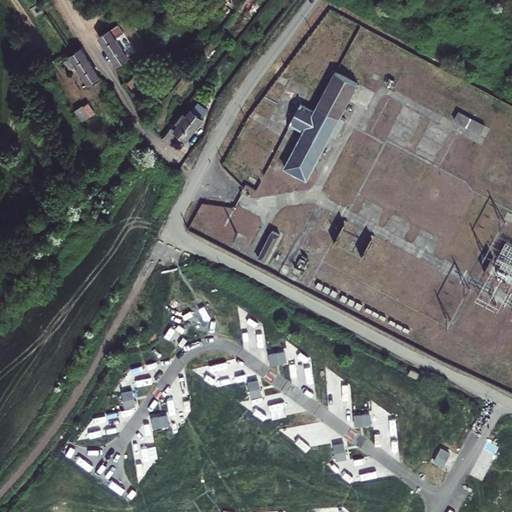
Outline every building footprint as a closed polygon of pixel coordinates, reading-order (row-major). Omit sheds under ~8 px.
[(116,39),(118,37),(124,33),(118,25),(113,28),(101,36),(118,63),(127,57),(116,39)] [(99,76),(81,49),(74,53),(72,54),(90,81),(99,76)] [(69,57),(64,62),(72,71),(77,66),(69,57)] [(314,111),(301,104),(290,126),(302,132),(283,169),(307,181),(358,83),(335,71),(314,111)] [(88,102),(75,111),(82,122),(96,113),(88,102)] [(171,125),(162,135),(169,141),(177,130),(186,138),(203,117),(191,108),(187,114),(183,111),(176,121),(180,123),(176,128),(171,125)] [(189,229),(211,240),(239,240),(240,237),(250,241),(261,219),(233,205),(202,205),(189,229)] [(339,240),(354,240),(354,222),(338,223),(339,240)] [(280,235),(272,231),(257,260),(265,264),(280,235)] [(191,318),(206,311),(203,305),(188,312),(191,318)] [(287,350),(269,353),(271,364),(288,361),(287,350)] [(410,370),(407,376),(416,380),(419,375),(410,370)] [(248,381),(251,398),(262,396),(259,379),(248,381)] [(133,389),(122,391),(125,408),(137,406),(133,389)] [(355,414),(356,425),(373,424),(372,413),(355,414)] [(152,417),(154,428),(171,425),(169,414),(152,417)] [(334,444),(337,461),(348,459),(345,442),(334,444)] [(443,446),(434,461),(444,467),(453,451),(443,446)]
